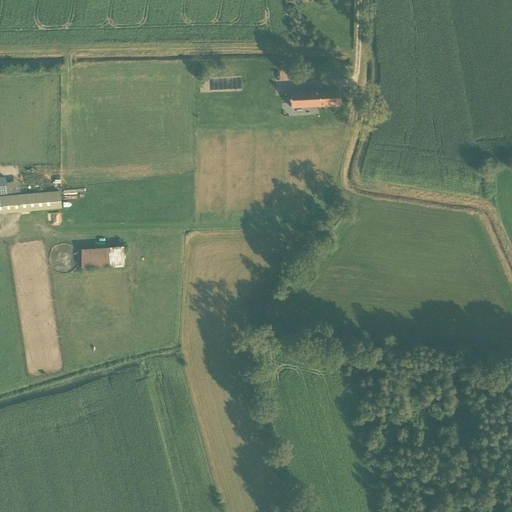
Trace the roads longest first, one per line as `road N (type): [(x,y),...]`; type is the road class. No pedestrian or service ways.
road 1 (track): [(293,511),(250,359),(278,285),(331,196),(352,119),(358,0)]
road 2 (track): [(0,52),(357,53)]
road 3 (track): [(255,339),(511,369)]
